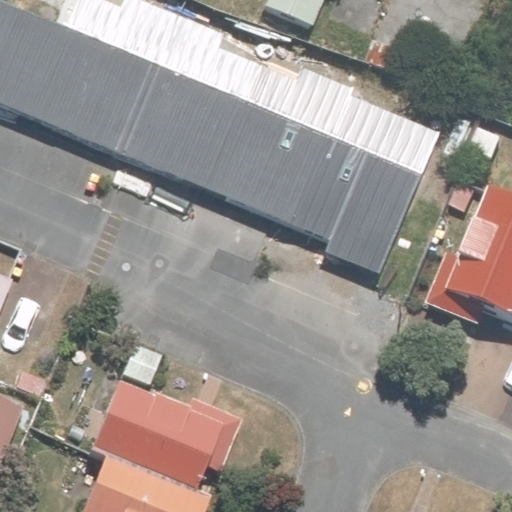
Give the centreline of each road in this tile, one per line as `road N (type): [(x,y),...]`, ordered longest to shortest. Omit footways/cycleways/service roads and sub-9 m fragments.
road 1 (residential): [(371,417),(199,286),(0,203)]
road 2 (residential): [(511,473),(371,417)]
